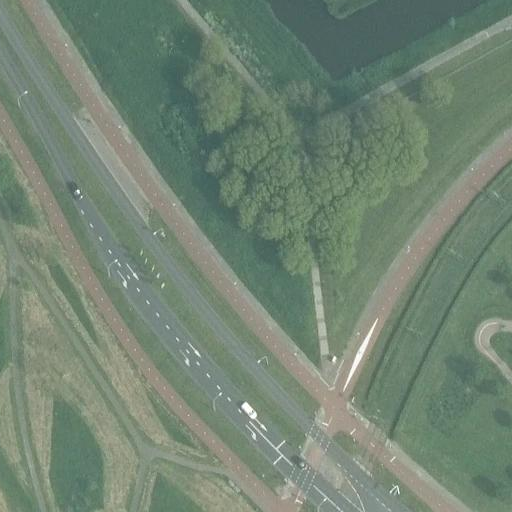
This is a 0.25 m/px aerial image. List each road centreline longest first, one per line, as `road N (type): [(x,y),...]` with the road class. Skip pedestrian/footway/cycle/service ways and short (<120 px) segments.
road 1 (secondary): [(400,509),(353,473),(181,282),(0,9)]
road 2 (secondary): [(0,54),(115,251),(199,355),(353,511)]
